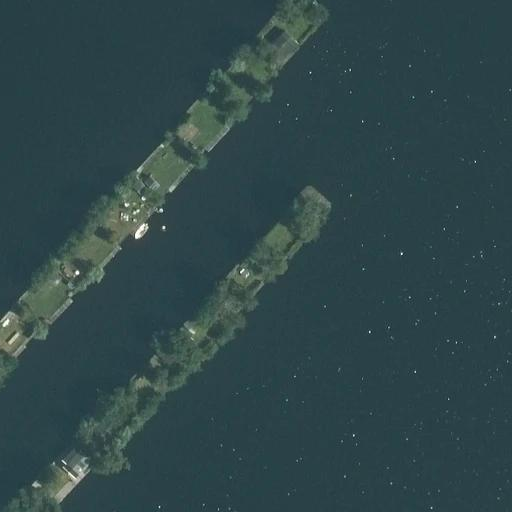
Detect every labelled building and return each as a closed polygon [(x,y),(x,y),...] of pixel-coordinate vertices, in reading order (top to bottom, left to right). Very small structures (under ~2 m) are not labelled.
[(277,38),(267,48),(281,61),(291,51),(277,38)] [(149,177),(144,182),(153,192),(159,187),(149,177)] [(138,180),(132,187),(141,196),(147,190),(138,180)] [(53,271),(46,280),(54,287),(61,279),(53,271)] [(185,332),(177,340),(186,348),(194,340),(185,332)] [(171,346),(161,356),(170,364),(179,355),(171,346)] [(106,416),(92,430),(104,443),(118,429),(106,416)] [(80,449),(67,463),(79,474),(92,460),(80,449)]
